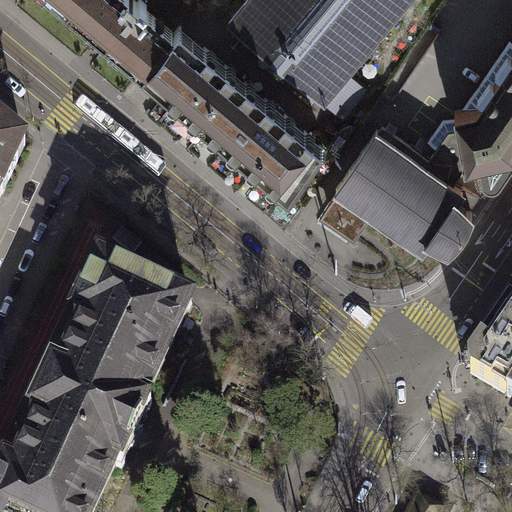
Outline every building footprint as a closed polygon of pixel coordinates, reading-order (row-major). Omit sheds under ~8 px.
[(56,0),(67,9),(73,0),(56,0)] [(174,32),(135,0),(73,0),(67,9),(104,40),(142,71),(174,32)] [(246,0),(229,22),(324,101),(325,99),(345,75),(407,0),(246,0)] [(166,92),(290,195),(324,145),(205,46),(192,36),(180,25),(174,32),(142,71),(154,82),(166,92)] [(429,141),(437,146),(465,165),(480,162),(482,174),(484,177),(486,179),(489,181),(493,182),(496,181),(498,180),(500,178),(511,161),(511,41),(510,40),(463,108),(455,110),(456,117),(444,119),(429,141)] [(362,89),(345,75),(325,99),(344,115),(362,89)] [(0,194),(2,196),(26,146),(0,124),(0,194)] [(336,188),(339,190),(355,201),(370,212),(422,247),(429,238),(448,248),(457,240),(464,230),(469,221),(472,212),(469,208),(479,195),(464,185),(463,186),(455,180),(449,176),(426,161),(386,133),(377,127),(339,185),(336,188)] [(461,172),(465,165),(437,146),(432,152),(426,161),(449,176),(455,180),(461,172)] [(359,228),(370,212),(355,201),(339,190),(323,212),(339,223),(355,234),(359,228)] [(143,244),(122,227),(113,238),(133,255),(143,244)] [(105,265),(98,261),(95,268),(97,269),(77,312),(75,311),(72,318),(79,321),(80,320),(84,322),(83,325),(71,351),(61,372),(51,367),(29,416),(39,421),(16,470),(11,468),(11,466),(4,463),(1,470),(2,470),(0,475),(0,511),(94,511),(116,467),(123,470),(126,463),(124,462),(130,448),(133,449),(144,425),(142,424),(148,411),(150,411),(153,404),(146,401),(188,311),(189,312),(193,305),(186,302),(185,303),(104,266),(105,265)] [(508,396),(511,387),(511,301),(509,300),(495,321),(468,359),(471,375),(508,396)] [(83,325),(72,320),(60,345),(71,351),(83,325)] [(450,511),(452,509),(419,492),(409,511),(450,511)]
